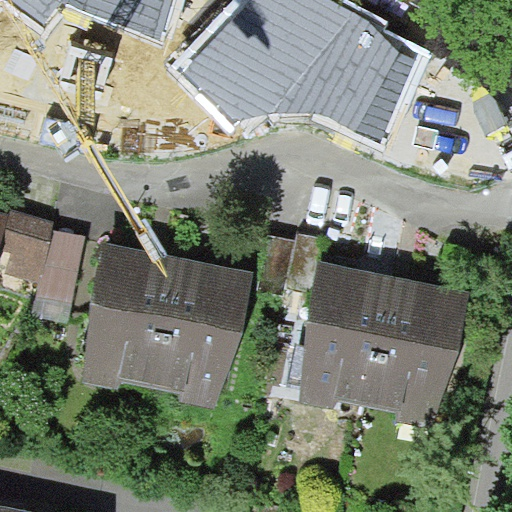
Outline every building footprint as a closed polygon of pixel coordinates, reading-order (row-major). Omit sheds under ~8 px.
[(8,0),(44,27),(60,3),(161,42),(172,0),(8,0)] [(416,59),(305,0),(250,0),(184,72),(235,122),(318,112),(380,143),(416,59)] [(0,278),(18,222),(0,217),(0,278)] [(260,271),(108,242),(85,363),(236,393),(260,271)] [(465,287),(322,263),(301,388),(444,412),(465,287)] [(44,511),(0,503),(0,511),(44,511)]
